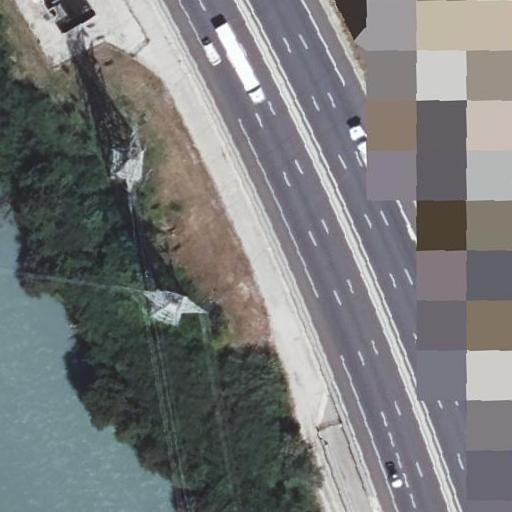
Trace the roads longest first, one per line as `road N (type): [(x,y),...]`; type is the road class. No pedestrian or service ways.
road 1 (motorway): [(492,511),(387,243),(270,0)]
road 2 (motorway): [(207,0),(316,230),(424,511)]
road 3 (track): [(135,0),(177,76),(342,455)]
road 4 (tertiary): [(357,0),(511,288)]
road 5 (track): [(328,511),(300,434),(294,359)]
